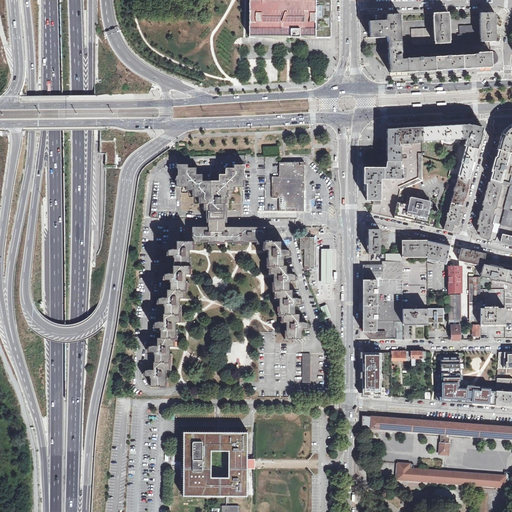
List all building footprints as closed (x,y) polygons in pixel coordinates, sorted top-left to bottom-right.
[(306,38),(315,38),(315,0),(249,0),(249,12),(250,12),(249,15),(249,18),(250,21),(249,21),(249,38),(260,38),(278,38),(306,38)] [(315,0),(315,38),(330,38),(330,0),(315,0)] [(461,34),(462,42),(496,41),(495,35),(496,35),(496,19),(495,19),(495,12),(480,12),(480,19),(479,19),(480,27),(473,27),(473,25),(459,26),(460,32),(460,35),(461,34)] [(412,45),(450,43),(450,37),(449,19),(448,13),(433,13),(434,20),(433,20),(433,28),(411,29),(412,45)] [(390,73),(492,67),(492,64),(493,64),(496,63),(497,62),(498,60),(498,59),(498,57),(497,55),(496,53),(494,52),(492,52),(490,52),(478,53),(478,52),(474,52),(474,55),(451,56),(451,53),(446,54),(447,57),(423,58),(423,55),(419,56),(419,58),(407,59),(402,59),(400,14),(387,15),(387,20),(369,21),(370,38),(388,37),(390,73)] [(511,123),(511,124),(510,125),(509,126),(507,127),(505,129),(503,132),(501,134),(502,134),(502,136),(501,137),(500,139),(500,141),(497,150),(498,150),(510,153),(511,154),(511,149),(511,123)] [(422,127),(422,141),(424,141),(442,140),(442,142),(450,141),(450,139),(461,139),(462,139),(463,138),(461,125),(452,126),(452,125),(422,127)] [(461,125),(463,138),(466,139),(464,146),(466,146),(477,149),(478,149),(482,133),(481,132),(481,131),(478,126),(472,125),(471,126),(467,125),(467,126),(466,125),(461,125)] [(397,129),(398,142),(408,141),(408,144),(416,143),(415,141),(422,141),(422,127),(397,129)] [(387,162),(400,162),(400,144),(397,145),(397,142),(398,142),(397,129),(386,129),(387,162)] [(266,155),(279,154),(279,145),(263,146),(264,155),(266,155)] [(466,146),(463,159),(462,159),(461,163),(462,163),(458,175),(469,178),(477,149),(466,146)] [(498,150),(491,179),(502,182),(503,180),(506,169),(507,166),(506,165),(510,153),(498,150)] [(105,153),(106,165),(116,165),(115,153),(105,153)] [(408,187),(422,180),(422,160),(418,160),(419,178),(406,183),(408,187)] [(290,162),(287,162),(286,162),(284,162),(279,162),(279,164),(279,167),(279,169),(279,170),(280,170),(279,174),(279,176),(272,176),(272,211),(296,211),(304,211),(304,162),(302,162),(290,162)] [(387,162),(387,167),(364,167),(363,183),(366,183),(365,184),(367,184),(366,200),(370,200),(381,200),(381,179),(403,179),(403,177),(402,177),(402,169),(400,169),(400,162),(387,162)] [(208,223),(208,227),(208,229),(217,229),(225,229),(225,227),(225,223),(225,218),(225,198),(227,198),(227,191),(234,191),(234,187),(243,187),(243,167),(243,164),(235,164),(235,168),(227,168),(227,174),(221,174),(221,181),(214,181),(214,182),(207,182),(207,181),(201,181),(201,174),(195,174),(195,167),(186,167),(186,164),(178,164),(178,176),(178,187),(188,187),(188,191),(194,191),(194,197),(200,197),(200,204),(205,204),(205,211),(208,211),(208,219),(208,223)] [(502,182),(510,184),(511,185),(511,184),(511,173),(511,174),(511,175),(510,182),(508,182),(503,180),(502,182)] [(458,175),(455,187),(454,187),(453,191),(454,191),(448,213),(447,213),(446,216),(447,217),(444,229),(452,231),(454,225),(457,226),(461,214),(460,214),(464,198),(465,198),(468,187),(467,186),(469,179),(469,178),(458,175)] [(502,182),(491,179),(490,182),(489,182),(482,205),(484,205),(483,208),(482,211),(481,211),(477,224),(479,225),(477,231),(480,232),(479,234),(479,235),(480,237),(481,237),(489,239),(493,225),(492,224),(494,214),(493,214),(495,209),(496,209),(502,185),(501,185),(502,184),(502,182)] [(511,204),(511,184),(511,185),(505,209),(505,210),(501,225),(511,227),(511,211),(510,211),(511,206),(511,204)] [(395,216),(399,217),(411,220),(415,221),(421,222),(426,223),(428,215),(424,214),(425,212),(428,213),(429,209),(431,201),(399,194),(395,216)] [(429,209),(428,213),(425,212),(424,214),(428,215),(426,223),(437,225),(440,212),(429,209)] [(192,241),(194,242),(201,242),(201,240),(208,240),(208,242),(217,242),(217,229),(208,229),(208,227),(192,227),(192,241)] [(225,229),(217,229),(217,242),(225,242),(225,240),(232,240),(232,242),(240,242),(240,227),(225,227),(225,229)] [(240,227),(240,242),(249,242),(249,240),(256,240),(256,242),(265,242),(265,240),(265,229),(268,229),(268,227),(240,227)] [(380,254),(380,245),(381,245),(381,238),(380,238),(380,229),(368,229),(368,254),(380,254)] [(511,236),(502,234),(500,242),(511,244),(511,236)] [(304,240),(299,240),(299,249),(304,249),(304,268),(313,269),(313,268),(315,268),(316,245),(313,245),(313,237),(304,237),(304,240)] [(402,258),(427,258),(427,239),(416,240),(416,238),(412,237),(413,240),(402,240),(402,250),(402,254),(402,258)] [(427,258),(427,259),(446,264),(448,256),(450,245),(427,239),(427,258)] [(271,240),(265,240),(265,242),(265,245),(264,245),(264,250),(268,250),(267,263),(269,263),(269,267),(270,267),(283,266),(283,259),(284,259),(284,256),(289,256),(289,251),(284,249),(284,250),(281,250),(281,242),(271,242),(271,240)] [(174,258),(174,265),(188,266),(188,263),(189,263),(189,250),(194,250),(194,242),(192,241),(176,241),(177,249),(173,249),(168,250),(168,255),(173,255),(173,258),(174,258)] [(478,263),(483,264),(486,253),(461,248),(459,260),(478,265),(478,263)] [(322,251),(322,282),(331,282),(331,266),(331,251),(322,251)] [(377,279),(403,280),(402,258),(402,254),(397,254),(386,254),(386,262),(383,262),(383,265),(363,265),(363,279),(377,279)] [(506,282),(509,270),(483,264),(478,263),(478,265),(475,274),(481,275),(481,276),(489,278),(489,279),(497,281),(497,280),(506,282)] [(170,282),(170,290),(183,290),(185,290),(184,287),(185,287),(185,274),(189,274),(189,268),(188,268),(188,266),(174,265),(173,265),(173,273),(170,273),(164,274),(164,280),(169,280),(169,282),(170,282)] [(286,266),(283,266),(270,267),(270,274),(273,274),(273,288),(274,287),(274,290),(276,290),(289,290),(289,283),(290,283),(290,280),(295,280),(295,275),(290,273),(290,274),(286,274),(286,266)] [(448,292),(454,292),(461,292),(461,267),(448,267),(448,292)] [(470,321),(472,321),(472,322),(473,322),(473,321),(480,321),(481,308),(481,307),(480,289),(481,277),(470,277),(470,321)] [(403,339),(403,324),(403,309),(403,280),(377,279),(363,279),(363,332),(370,339),(385,339),(403,339)] [(164,306),(164,314),(179,314),(178,311),(179,311),(180,298),(183,298),(183,290),(170,290),(167,289),(167,297),(163,298),(163,297),(158,298),(158,304),(163,304),(163,306),(164,306)] [(289,290),(276,290),(276,298),(279,299),(279,312),(280,312),(280,315),(283,315),(295,314),(295,307),(296,307),(296,305),(301,304),(301,299),(295,297),(295,298),(292,298),(292,290),(289,290)] [(449,320),(459,320),(461,320),(461,294),(454,294),(448,294),(449,320)] [(321,307),(325,319),(331,317),(326,305),(321,307)] [(505,324),(505,308),(494,308),(494,307),(489,307),(489,308),(481,308),(480,321),(480,324),(505,324)] [(403,324),(428,323),(428,309),(403,309),(403,324)] [(428,309),(428,323),(434,323),(434,327),(438,327),(438,323),(444,323),(444,309),(428,309)] [(160,330),(160,338),(173,338),(175,338),(175,335),(176,322),(180,322),(180,314),(179,314),(163,314),(163,321),(160,322),(160,321),(155,322),(154,328),(159,328),(159,330),(160,330)] [(295,314),(283,315),(283,323),(286,323),(286,336),(287,336),(287,339),(302,339),(302,331),(303,331),(303,329),(308,329),(308,323),(302,322),(299,322),(299,314),(295,314)] [(449,340),(460,340),(459,320),(449,320),(449,340)] [(154,362),(169,362),(169,359),(170,359),(170,346),(173,346),(173,338),(160,338),(157,338),(157,346),(154,346),(154,345),(149,347),(148,352),(154,352),(154,354),(154,362)] [(391,351),(391,360),(411,360),(411,351),(396,351),(391,351)] [(411,351),(411,360),(411,366),(415,366),(415,361),(415,358),(425,358),(425,351),(422,351),(411,351)] [(511,351),(499,352),(499,355),(498,368),(511,367),(511,351)] [(380,354),(364,354),(364,393),(380,393),(380,354)] [(436,400),(495,404),(496,395),(496,388),(467,386),(467,388),(459,387),(459,381),(460,381),(460,373),(460,372),(460,356),(441,356),(441,375),(436,375),(436,400)] [(170,362),(169,362),(154,362),(153,362),(153,370),(150,370),(145,371),(145,376),(150,376),(150,379),(151,378),(151,387),(165,386),(165,383),(166,384),(166,370),(170,371),(170,362)] [(511,392),(501,391),(501,383),(497,382),(496,388),(496,395),(495,404),(495,405),(511,405),(511,392)] [(362,427),(441,433),(439,454),(448,455),(450,434),(511,438),(511,427),(362,416),(362,421),(362,427)] [(247,459),(247,432),(183,432),(183,495),(247,496),(247,469),(247,459)] [(247,459),(247,469),(255,469),(255,463),(255,459),(247,459)] [(505,487),(506,476),(409,468),(409,464),(398,463),(397,479),(505,487)]
